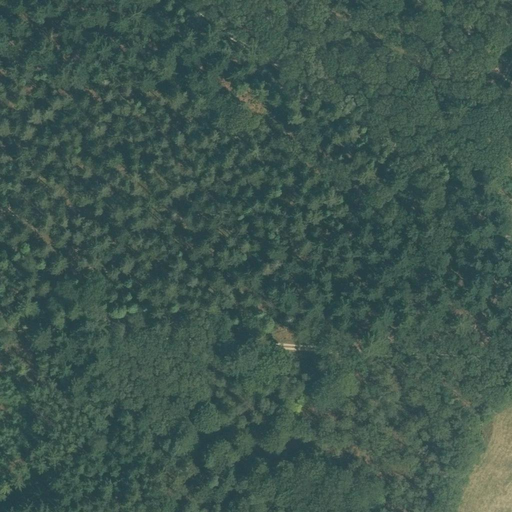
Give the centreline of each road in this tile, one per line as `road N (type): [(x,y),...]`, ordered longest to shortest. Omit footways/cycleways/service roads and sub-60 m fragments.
road 1 (track): [(0,228),(134,333),(511,359)]
road 2 (track): [(511,83),(486,112),(420,153),(257,342)]
road 3 (track): [(134,333),(0,325)]
